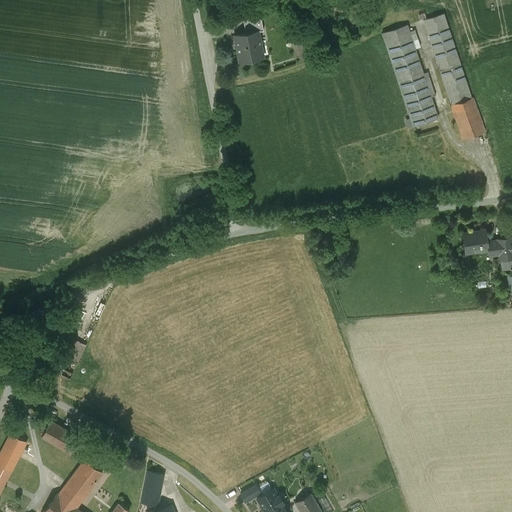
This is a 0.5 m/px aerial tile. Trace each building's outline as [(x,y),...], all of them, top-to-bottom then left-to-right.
[(471,98),(443,13),(423,20),(451,105),(462,139),(484,131),(473,97),(471,98)] [(261,16),(243,19),(246,33),(258,30),(258,31),(263,30),(261,16)] [(438,119),(407,25),(382,33),(413,127),(438,119)] [(246,33),(235,35),(240,62),(250,60),(249,57),(257,55),(258,58),(263,57),(263,56),(259,57),(256,39),(259,39),(258,31),(258,30),(246,33)] [(485,230),(462,234),(465,253),(488,250),(488,251),(498,249),(500,259),(511,257),(511,247),(510,237),(497,239),(497,240),(487,242),(485,230)] [(332,232),(320,234),(321,242),(333,240),(332,234),(332,232)] [(58,316),(57,315),(47,337),(48,338),(56,341),(66,320),(58,316)] [(73,338),(64,355),(78,362),(86,344),(73,338)] [(84,440),(50,421),(41,437),(75,456),(84,440)] [(11,434),(0,452),(0,490),(26,442),(11,434)] [(84,459),(58,494),(57,493),(42,511),(72,511),(76,507),(102,472),(84,459)] [(163,476),(147,473),(143,494),(142,503),(147,503),(149,494),(159,496),(163,476)] [(242,490),(249,502),(266,491),(258,480),(242,490)] [(286,511),(273,489),(257,498),(265,511),(286,511)] [(320,511),(310,493),(295,502),(301,511),(320,511)] [(119,503),(111,511),(128,511),(129,511),(119,503)]
